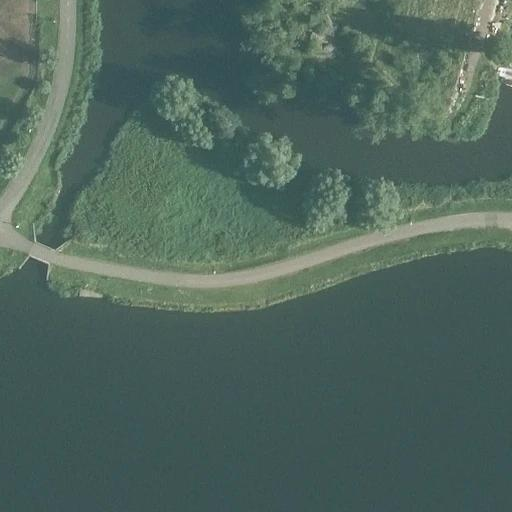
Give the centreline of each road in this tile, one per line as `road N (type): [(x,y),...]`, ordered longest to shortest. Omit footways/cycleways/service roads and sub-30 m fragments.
road 1 (unclassified): [(511,224),(417,227),(261,277),(195,283),(52,258),(0,232)]
road 2 (tertiary): [(0,214),(43,143),(62,84),(65,0)]
